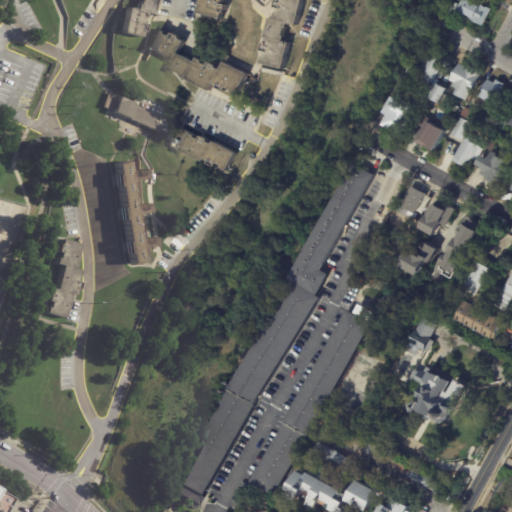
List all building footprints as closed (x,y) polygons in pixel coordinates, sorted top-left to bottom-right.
[(158,0),(155,15),(146,13),(144,19),(141,18),(140,24),(145,25),(143,33),(141,32),(140,38),(119,33),(125,8),(134,10),(135,5),(138,5),(138,0),(158,0)] [(224,0),(224,5),(228,6),(224,20),(199,14),(202,0),(224,0)] [(289,25),(288,25),(287,29),(285,29),(283,37),(285,38),(284,43),(290,44),(285,70),(261,65),(263,59),(265,59),(266,53),(262,52),(264,44),(266,44),(267,39),(265,38),(269,20),(274,21),(275,15),(278,16),(279,9),(275,8),(277,0),(279,1),(279,0),(303,0),(298,27),(289,25)] [(484,22),(482,26),(456,12),(461,0),(473,0),(491,10),(484,22)] [(164,31),(166,32),(165,34),(170,37),(172,33),(180,38),(179,39),(186,42),(180,52),(195,60),(197,57),(204,60),(203,62),(207,65),(209,61),(217,65),(216,66),(221,69),(225,61),(249,75),(238,95),(226,88),(225,90),(218,86),(219,84),(215,82),(210,91),(170,69),(173,61),(150,48),(161,29),(164,31)] [(447,56),(436,78),(440,80),(435,89),(418,79),(423,69),(421,68),(432,48),(447,56)] [(473,66),(483,71),(467,99),(455,92),(458,88),(453,85),(455,82),(450,79),(460,63),(466,66),(468,63),(473,66)] [(444,66),(448,68),(444,75),(440,73),(444,66)] [(501,81),(505,84),(494,104),(479,96),(488,79),(495,83),(496,79),(501,81)] [(449,88),(441,102),(431,97),(439,82),(449,88)] [(113,96),(116,98),(116,96),(133,103),(132,106),(167,121),(162,133),(109,111),(109,109),(102,106),(107,94),(113,96)] [(386,126),(382,124),(387,114),(388,114),(391,108),(390,107),(391,105),(388,104),(391,98),(394,100),(395,98),(415,107),(401,134),(386,126)] [(454,103),(460,107),(458,112),(451,108),(454,103)] [(467,107),(475,111),(465,130),(457,126),(462,115),(466,106),(467,107)] [(446,114),(442,121),(435,117),(439,110),(446,114)] [(425,115),(434,120),(433,122),(447,130),(436,150),(419,140),(423,133),(416,128),(424,114),(425,115)] [(472,124),(460,118),(451,135),(463,141),(472,124)] [(501,119),(507,122),(504,128),(502,127),(498,134),(492,131),(499,118),(501,119)] [(238,153),(229,171),(224,169),(225,166),(220,163),(218,167),(210,163),(211,161),(206,159),(205,161),(182,150),(184,146),(177,142),(184,128),(198,136),(196,138),(201,140),(203,136),(210,140),(209,141),(214,144),(215,141),(238,153)] [(466,139),(483,149),(477,160),(473,158),(468,168),(453,160),(464,139),(466,139)] [(487,181),(486,180),(488,178),(480,174),(482,170),(481,169),(482,167),(476,164),(481,154),(488,158),(491,151),(511,161),(502,180),(499,179),(496,185),(487,181)] [(138,176),(143,176),(143,171),(147,170),(148,180),(132,182),(133,185),(132,186),(134,206),(136,205),(137,212),(145,210),(144,204),(148,204),(149,213),(138,215),(138,220),(137,220),(139,239),(141,239),(141,244),(150,243),(150,238),(154,238),(155,246),(142,248),(142,253),(141,253),(142,263),(129,265),(127,253),(125,254),(124,243),(126,243),(123,220),(120,220),(119,209),(121,209),(118,187),(116,187),(114,175),(116,175),(115,163),(128,162),(130,172),(131,172),(132,177),(138,176)] [(355,164),(373,175),(319,269),(327,274),(315,295),(318,297),(197,507),(173,493),(177,487),(174,485),(291,282),(285,278),(352,162),(355,164)] [(427,194),(416,212),(419,213),(415,219),(408,215),(408,217),(398,211),(412,186),(427,194)] [(456,209),(446,226),(441,223),(434,235),(420,227),(434,203),(438,206),(441,202),(448,206),(449,205),(456,209)] [(138,237),(146,236),(145,214),(136,215),(138,237)] [(484,227),(452,280),(436,270),(445,255),(448,256),(450,252),(449,252),(457,238),(458,239),(460,235),(458,234),(468,217),(484,227)] [(75,280),(75,281),(79,282),(75,296),(70,294),(63,319),(44,313),(46,308),(48,308),(49,302),(45,301),(47,293),(50,294),(51,289),(55,290),(61,266),(54,264),(56,258),(58,258),(59,253),(54,251),(56,244),(60,245),(61,239),(80,245),(73,268),(81,270),(79,278),(76,277),(75,280)] [(438,250),(430,264),(426,262),(418,275),(400,265),(409,250),(417,255),(425,242),(438,250)] [(491,269),(476,296),(459,287),(474,260),(491,269)] [(511,302),(507,311),(497,305),(511,279),(511,302)] [(505,323),(495,341),(457,319),(467,302),(505,323)] [(367,320),(354,312),(358,305),(364,308),(367,303),(375,307),(367,320)] [(349,312),(370,324),(275,496),(251,483),(346,310),(349,312)] [(429,341),(436,325),(449,331),(442,347),(429,341)] [(410,335),(416,332),(420,341),(414,344),(410,335)] [(438,375),(452,383),(447,392),(448,393),(456,380),(467,387),(461,399),(455,400),(453,403),(453,408),(451,411),(452,412),(447,422),(440,424),(431,419),(429,422),(423,419),(425,416),(416,411),(409,413),(408,406),(414,404),(417,406),(420,398),(418,397),(425,383),(423,383),(430,371),(438,375)] [(434,492),(345,444),(351,433),(439,482),(434,492)] [(49,442),(53,444),(47,454),(43,452),(49,442)] [(358,464),(352,474),(312,453),(318,443),(358,464)] [(315,467),(324,472),(320,480),(332,487),(336,479),(345,484),(341,492),(350,496),(359,483),(368,487),(371,479),(383,485),(369,511),(365,511),(352,505),(348,511),(332,511),(334,507),(322,501),(317,511),(308,507),(313,496),(305,492),(299,504),(285,497),(302,471),(309,474),(313,466),(315,467)] [(378,511),(383,504),(391,508),(396,500),(410,508),(408,511),(410,511),(378,511)] [(511,511),(511,505),(506,503),(502,511),(511,511)]
